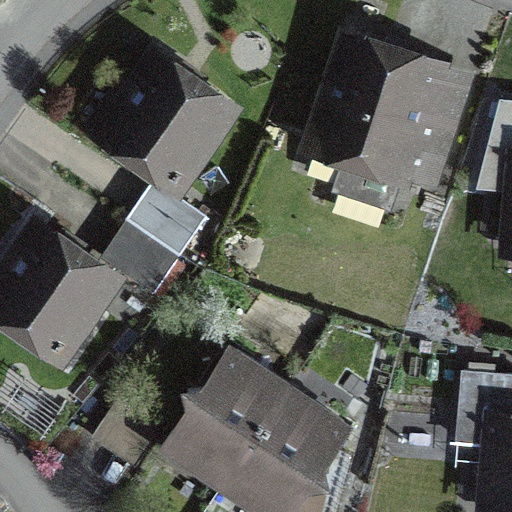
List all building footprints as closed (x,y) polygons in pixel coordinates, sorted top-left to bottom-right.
[(385,207),(429,72),(344,44),(308,154),(310,154),(314,141),(345,151),(333,189),(385,207)] [(102,131),(101,133),(172,183),(224,107),(153,58),(118,108),(129,115),(113,138),(102,131)] [(150,182),(125,218),(175,252),(200,216),(150,182)] [(125,218),(99,257),(149,291),(175,252),(125,218)] [(0,314),(55,352),(107,277),(36,227),(1,277),(12,284),(0,301),(0,314)] [(184,390),(189,413),(169,444),(223,479),(271,511),(277,511),(296,485),(319,480),(315,457),(334,427),(292,399),(281,392),(268,383),(227,356),(207,386),(184,390)] [(488,442),(483,506),(511,508),(511,376),(459,372),(453,439),(488,442)] [(89,437),(110,451),(142,403),(121,389),(89,437)] [(162,417),(142,403),(110,451),(131,465),(162,417)]
